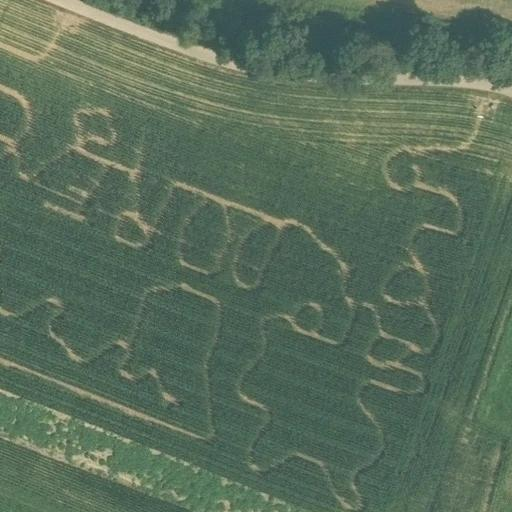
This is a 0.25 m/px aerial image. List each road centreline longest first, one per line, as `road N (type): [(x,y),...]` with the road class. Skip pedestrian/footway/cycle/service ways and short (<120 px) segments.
road 1 (unclassified): [(511,92),(260,70),(60,0)]
road 2 (track): [(348,0),(511,25)]
